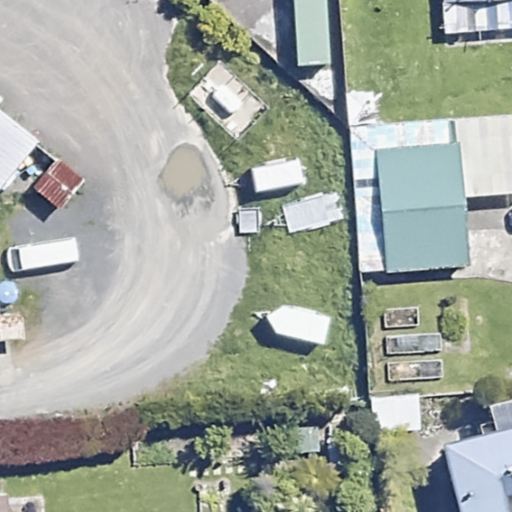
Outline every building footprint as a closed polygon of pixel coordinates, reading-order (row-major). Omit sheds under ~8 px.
[(511,47),(511,0),(436,0),(440,52),(511,47)] [(0,335),(21,334),(19,307),(2,309),(0,292),(0,145),(20,121),(0,104),(0,335)] [(462,263),(452,118),(351,125),(361,271),(462,263)] [(416,391),(367,394),(369,430),(418,427),(416,391)] [(511,511),(511,415),(435,434),(454,511),(511,511)]
